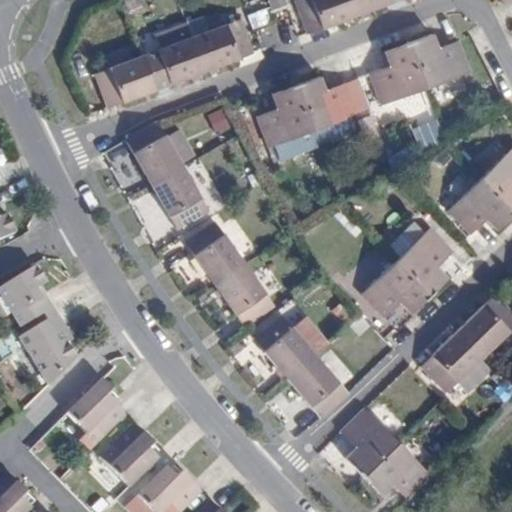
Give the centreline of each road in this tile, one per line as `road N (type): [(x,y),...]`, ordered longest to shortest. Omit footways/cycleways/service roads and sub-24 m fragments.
road 1 (residential): [(41,164),(149,109),(451,0)]
road 2 (residential): [(511,251),(267,481)]
road 3 (residential): [(267,481),(135,324)]
road 4 (residential): [(135,324),(5,444)]
